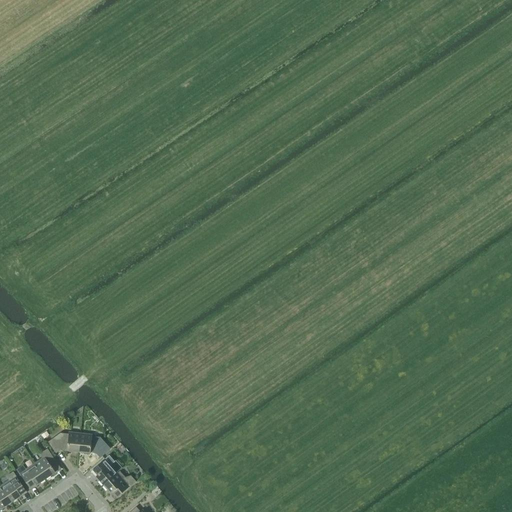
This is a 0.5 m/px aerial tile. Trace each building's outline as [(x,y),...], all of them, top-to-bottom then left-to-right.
[(78,454),(80,435),(68,434),(68,436),(60,435),(48,444),(55,454),(61,450),(66,451),(66,452),(78,454)] [(80,435),(78,454),(89,455),(89,453),(95,454),(99,459),(109,450),(99,439),(91,438),(91,436),(80,435)] [(43,459),(34,465),(45,480),(54,474),(53,472),(58,469),(59,470),(60,470),(46,451),(40,455),(43,459)] [(108,457),(90,473),(91,473),(92,472),(96,476),(95,478),(102,487),(117,474),(109,466),(113,463),(108,457)] [(22,467),(16,471),(29,491),(30,490),(29,489),(34,485),(35,487),(45,480),(34,465),(25,471),(22,467)] [(117,474),(102,487),(110,495),(112,494),(116,499),(114,500),(115,500),(134,483),(130,477),(126,481),(119,472),(117,474)] [(9,482),(0,487),(0,488),(10,504),(20,497),(19,495),(24,492),(25,494),(25,493),(12,474),(6,478),(9,482)] [(0,509),(1,510),(10,504),(0,488),(0,509)]
